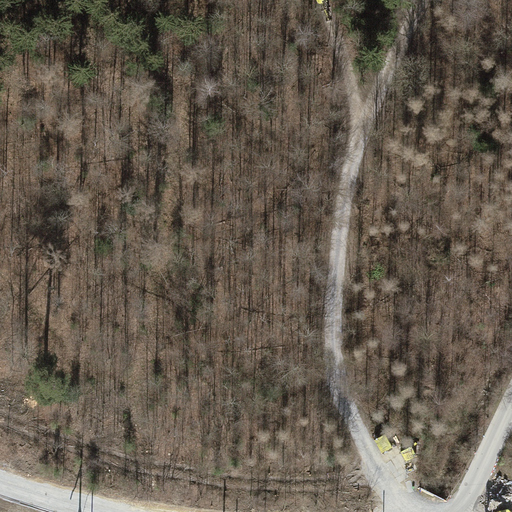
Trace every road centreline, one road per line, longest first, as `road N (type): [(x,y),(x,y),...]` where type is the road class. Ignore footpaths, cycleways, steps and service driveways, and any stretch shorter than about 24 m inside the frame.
road 1 (track): [(356,134),(336,374),(382,479),(426,511)]
road 2 (track): [(422,0),(356,134)]
road 3 (track): [(322,0),(356,134)]
